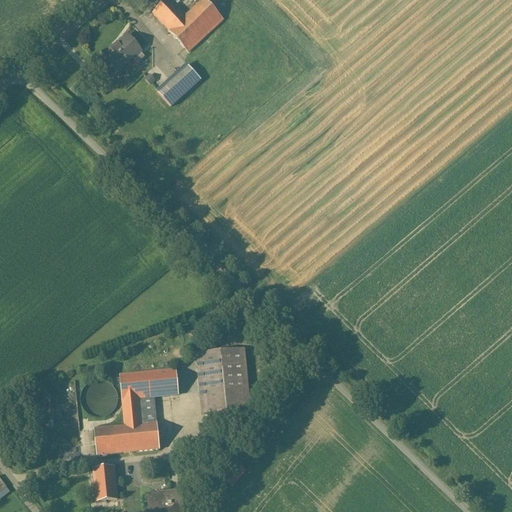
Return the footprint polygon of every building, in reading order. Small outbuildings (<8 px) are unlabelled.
[(170,0),(167,0),(153,14),(170,32),(187,16),(170,0)] [(170,32),(170,33),(188,52),(223,20),(214,11),(204,0),(187,16),(170,32)] [(140,52),(127,37),(108,53),(107,54),(120,69),(121,69),(140,52)] [(120,69),(107,54),(108,53),(107,52),(96,61),(111,79),(121,70),(121,69),(120,69)] [(187,65),(156,93),(170,108),(200,80),(187,65)] [(243,351),(202,355),(207,416),(249,412),(243,351)] [(176,372),(119,377),(122,401),(138,400),(178,396),(176,372)] [(103,381),(100,381),(98,381),(95,381),(92,382),(90,383),(88,384),(86,386),(84,388),(82,390),(81,392),(81,394),(80,397),(80,398),(80,400),(80,403),(80,405),(81,407),(82,408),(83,410),(85,413),(87,415),(89,416),(91,417),(93,418),(95,418),(97,419),(99,419),(103,418),(105,418),(107,417),(108,416),(111,414),(112,413),(114,411),(115,409),(116,407),(117,405),(117,403),(118,401),(118,399),(117,397),(117,395),(116,393),(115,391),(114,389),(112,387),(110,385),(108,383),(106,382),(103,381)] [(138,400),(122,401),(124,427),(156,424),(156,422),(140,423),(138,400)] [(124,427),(94,430),(97,456),(159,450),(156,424),(124,427)] [(233,463),(221,479),(229,485),(241,469),(233,463)] [(113,468),(93,470),(96,503),(117,500),(113,468)] [(181,511),(180,494),(149,497),(150,507),(149,508),(149,511),(181,511)]
